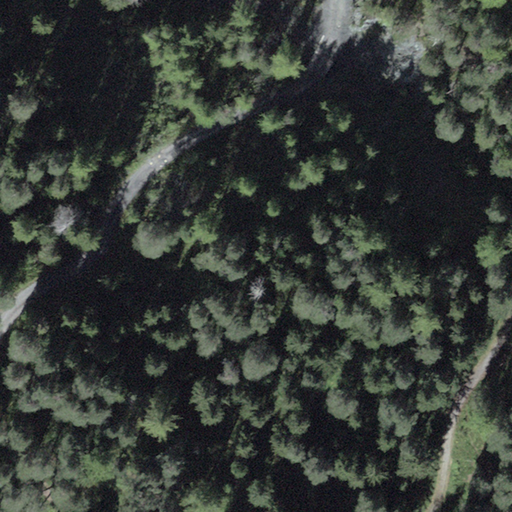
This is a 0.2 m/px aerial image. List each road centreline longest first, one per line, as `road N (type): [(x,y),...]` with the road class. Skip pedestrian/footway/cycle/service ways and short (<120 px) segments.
road 1 (track): [(331,0),(319,68),(148,163),(107,209),(93,257),(37,284),(0,328)]
road 2 (track): [(432,511),(511,349)]
